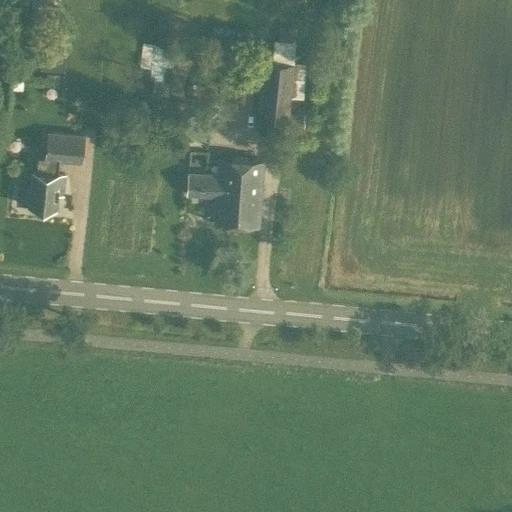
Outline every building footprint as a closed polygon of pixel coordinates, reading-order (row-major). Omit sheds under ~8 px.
[(32,0),(31,11),(50,15),(53,0),(32,0)] [(150,77),(170,79),(175,43),(178,18),(159,16),(154,44),(145,43),(141,67),(152,68),(150,77)] [(279,42),(274,41),(272,61),(264,60),(257,132),(312,136),(313,114),(290,112),(297,26),(280,25),(279,42)] [(43,40),(40,68),(64,69),(66,54),(64,54),(66,44),(50,43),(50,40),(43,40)] [(59,72),(45,71),(44,84),(58,85),(59,72)] [(44,156),(38,155),(35,172),(32,172),(30,188),(18,187),(17,202),(29,203),(29,205),(56,207),(57,192),(63,192),(64,174),(58,174),(59,160),(82,162),(85,133),(47,130),(44,156)] [(189,172),(187,194),(215,196),(213,220),(259,223),(264,160),(218,156),(217,174),(189,172)]
